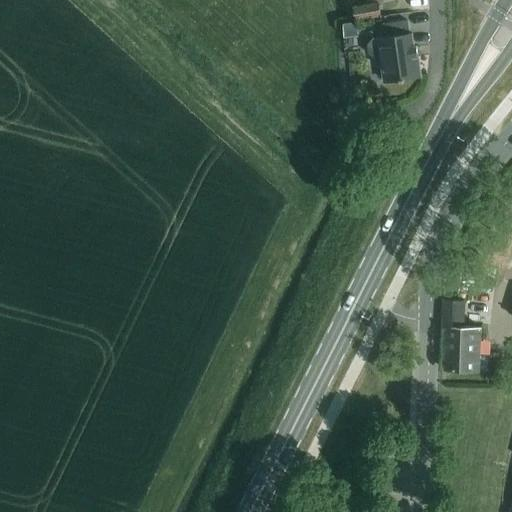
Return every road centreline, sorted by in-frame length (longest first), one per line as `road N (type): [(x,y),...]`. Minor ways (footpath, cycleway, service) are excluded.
road 1 (secondary): [(251,511),(448,127)]
road 2 (unclassified): [(423,511),(436,261),(455,214),(511,139)]
road 3 (secondary): [(505,0),(448,127)]
